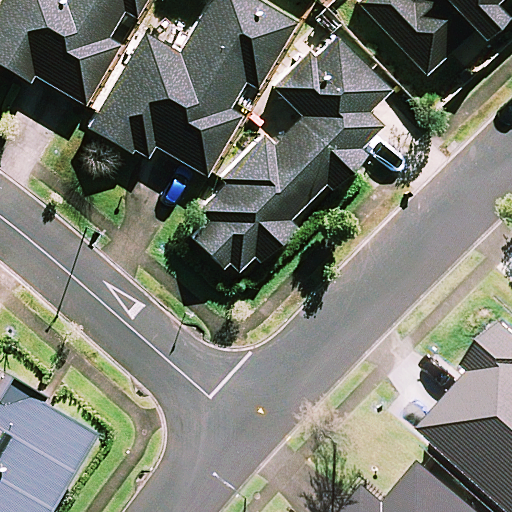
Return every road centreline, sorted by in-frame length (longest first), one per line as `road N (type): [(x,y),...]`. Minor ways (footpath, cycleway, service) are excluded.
road 1 (residential): [(243,420),(511,144)]
road 2 (residential): [(0,203),(243,420)]
